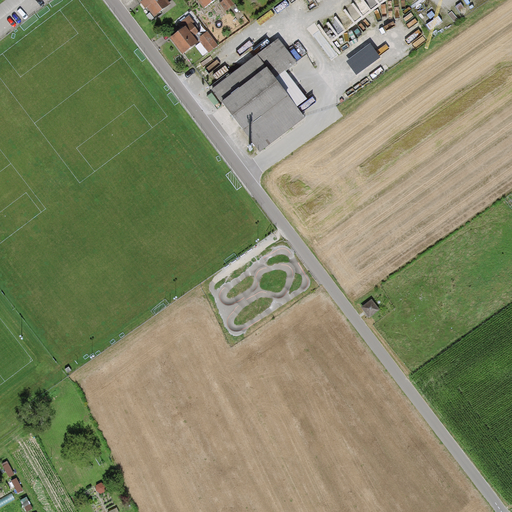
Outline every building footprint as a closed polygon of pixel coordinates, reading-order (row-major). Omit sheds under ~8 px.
[(168,0),(143,0),(141,2),(146,9),(147,8),(154,17),(172,4),(168,0)] [(235,4),(231,0),(223,0),(224,1),(220,3),(226,11),(235,4)] [(366,0),(361,0),(313,30),(331,59),(341,53),(332,39),(375,12),(366,0)] [(182,29),(170,37),(183,53),(200,41),(209,53),(219,45),(208,31),(204,34),(190,15),(178,24),(182,29)] [(279,38),(211,88),(258,152),(305,118),(274,76),(296,61),(279,38)] [(347,61),(357,75),(382,58),(372,44),(347,61)] [(385,61),(341,91),(345,98),(390,68),(385,61)] [(370,299),(360,305),(368,317),(378,310),(370,299)]
